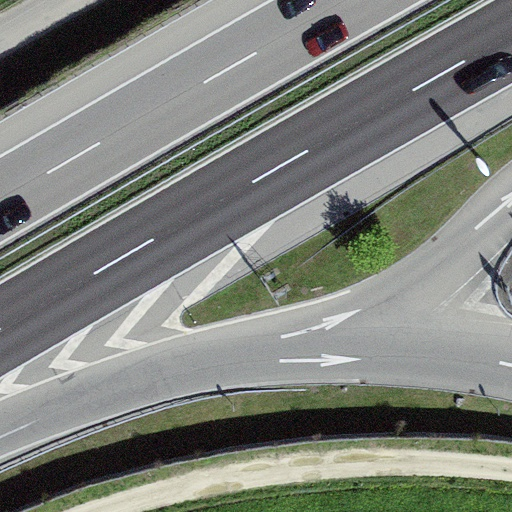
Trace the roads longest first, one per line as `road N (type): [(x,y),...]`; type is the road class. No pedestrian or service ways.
road 1 (motorway): [(0,328),(511,33)]
road 2 (track): [(99,511),(265,472),(390,463),(511,471)]
road 3 (motorway): [(348,0),(0,200)]
road 4 (motorway): [(0,432),(160,370),(290,344)]
